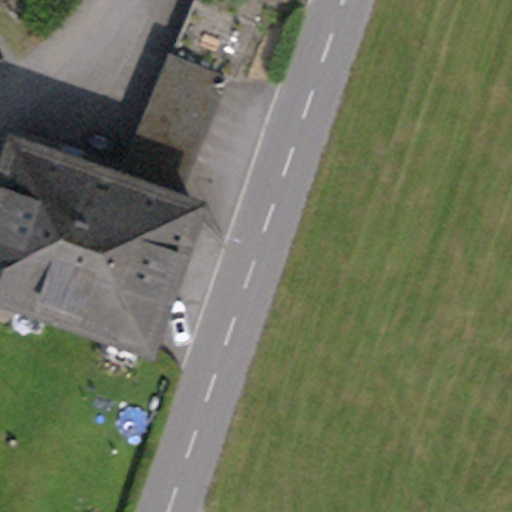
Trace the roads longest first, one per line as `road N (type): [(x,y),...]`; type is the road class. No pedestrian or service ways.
road 1 (tertiary): [(167,511),(341,0)]
road 2 (residential): [(0,104),(53,68),(116,0)]
